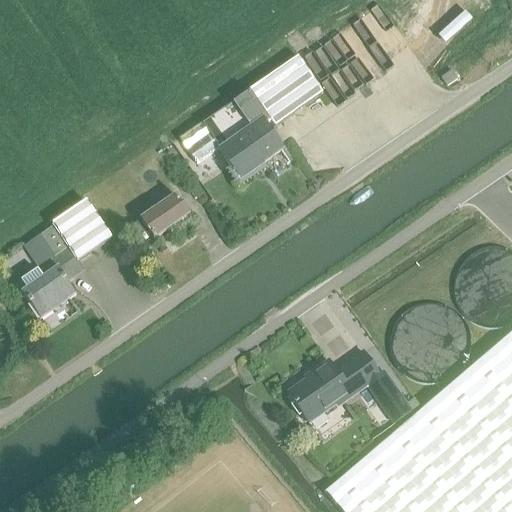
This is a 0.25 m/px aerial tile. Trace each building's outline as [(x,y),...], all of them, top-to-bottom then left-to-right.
[(298,59),(249,93),(256,104),(274,129),(322,95),(298,59)] [(451,73),(441,80),(446,88),(457,82),(451,73)] [(249,93),(179,141),(196,165),(218,149),(209,136),(256,104),(249,93)] [(225,147),(218,152),(230,170),(226,173),(238,190),(260,175),(257,170),(264,166),(284,151),(262,120),(244,133),(225,147)] [(174,197),(152,213),(139,222),(152,241),(188,217),(174,197)] [(90,203),(53,229),(67,250),(77,264),(114,239),(90,203)] [(31,243),(24,249),(45,280),(56,272),(49,261),(67,250),(53,229),(31,243)] [(67,250),(49,261),(56,272),(57,271),(67,285),(83,273),(77,264),(67,250)] [(27,292),(21,296),(39,322),(61,307),(75,297),(67,285),(57,271),(56,272),(45,280),(43,280),(39,273),(22,285),(27,292)] [(15,347),(15,346),(13,336),(7,328),(0,322),(0,369),(6,366),(13,357),(15,347)] [(511,511),(511,335),(323,495),(338,511),(511,511)] [(303,384),(287,394),(311,427),(342,403),(344,406),(368,388),(393,425),(418,408),(413,401),(407,405),(400,394),(389,377),(384,377),(368,354),(337,373),(328,361),(302,380),(303,384)]
